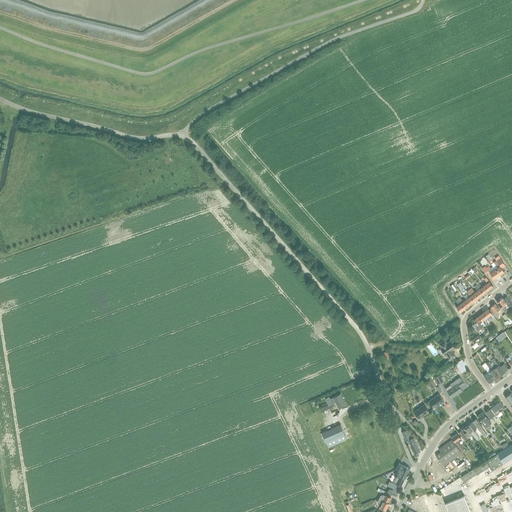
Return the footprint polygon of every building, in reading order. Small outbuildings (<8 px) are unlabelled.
[(493,266),(495,269),(499,275),(504,271),(502,267),(505,265),(504,263),(500,258),(498,259),(496,260),(494,262),(491,264),(493,266)] [(485,266),(483,268),(487,274),(490,272),(490,273),(494,278),(499,275),(495,269),(493,266),(491,268),(489,266),(486,268),(485,266)] [(486,277),(484,279),(486,282),(487,283),(484,285),(488,290),(493,286),(489,281),(488,280),(486,277)] [(452,290),(455,288),(452,283),(446,287),(450,293),(453,291),(452,290)] [(477,285),(474,286),(476,289),(477,291),(475,292),(479,297),(483,293),(480,289),(478,287),(477,285)] [(488,290),(484,285),(480,289),(483,293),(488,290)] [(471,287),(466,291),(467,291),(469,294),(470,296),(474,301),(479,297),(475,292),(474,291),(471,287)] [(467,291),(465,293),(468,297),(466,299),(469,304),(474,301),(470,296),(469,294),(467,291)] [(469,304),(466,299),(464,301),(462,299),(460,297),(458,298),(461,303),(465,308),(469,304)] [(461,303),(458,298),(456,300),(459,305),(456,307),(460,312),(465,308),(461,303)] [(502,298),(496,302),(504,312),(507,310),(503,305),(506,303),(502,298)] [(496,312),(500,309),(499,309),(495,303),(490,307),(495,313),(493,314),(496,317),(499,315),(496,312)] [(488,308),(483,312),(487,317),(492,314),(489,309),(488,308)] [(483,312),(478,316),(482,321),(485,319),(487,317),(483,312)] [(482,321),(478,316),(474,320),(476,323),(473,325),(478,331),(483,327),(480,323),(482,321)] [(503,332),(496,337),(499,341),(506,336),(503,332)] [(445,355),(447,354),(450,359),(455,355),(452,350),(455,348),(450,341),(447,343),(445,341),(444,341),(440,343),(440,344),(442,347),(441,348),(445,355)] [(493,369),(498,376),(504,372),(507,369),(503,364),(500,366),(493,357),(490,360),(495,367),(493,369)] [(488,366),(485,368),(488,372),(493,378),(494,378),(494,379),(498,376),(493,369),(488,362),(486,364),(488,366)] [(488,372),(484,375),(484,376),(489,383),(493,380),(493,378),(488,372)] [(439,384),(444,381),(441,375),(436,378),(439,384)] [(431,377),(427,379),(432,388),(436,385),(431,377)] [(447,388),(446,389),(452,398),(463,391),(460,388),(460,387),(465,384),(461,379),(460,377),(452,383),(451,384),(451,385),(447,388)] [(333,397),(330,399),(332,403),(335,402),(338,407),(346,404),(340,393),(333,397)] [(439,394),(429,401),(434,408),(441,403),(441,404),(445,402),(439,394)] [(496,414),(505,408),(500,401),(494,405),(493,404),(491,406),(491,407),(496,414)] [(424,404),(415,411),(420,419),(423,417),(423,416),(429,411),(424,404)] [(495,422),(494,420),(492,418),(491,418),(495,415),(490,408),(485,412),(493,423),(495,422)] [(484,413),(478,417),(483,424),(486,429),(488,428),(489,430),(491,428),(490,426),(489,425),(491,423),(487,418),(484,413)] [(487,435),(480,426),(481,425),(477,418),(472,421),(483,435),(484,437),(487,435)] [(469,429),(472,434),(477,440),(479,438),(473,430),(476,428),(472,422),(467,425),(469,429)] [(328,447),(346,439),(343,433),(344,433),(340,424),(322,433),(328,447)] [(469,429),(467,425),(464,428),(465,430),(463,431),(467,436),(467,437),(472,434),(469,429)] [(408,429),(402,432),(405,440),(407,439),(415,457),(416,458),(418,457),(417,456),(417,455),(419,455),(417,452),(420,450),(414,436),(412,437),(408,429)] [(457,433),(451,437),(455,442),(458,447),(462,451),(464,449),(461,445),(457,440),(461,438),(457,433)] [(444,466),(461,453),(452,439),(439,449),(440,451),(436,455),(444,466)] [(460,477),(440,490),(441,492),(456,483),(457,485),(461,482),(460,481),(462,480),(464,482),(489,466),(492,470),(503,463),(497,453),(460,477)] [(395,475),(397,476),(399,477),(400,476),(400,475),(400,476),(403,477),(405,478),(407,474),(410,469),(410,468),(407,467),(404,466),(404,465),(402,464),(399,463),(398,466),(396,469),(397,470),(396,473),(395,475)] [(388,483),(387,485),(389,486),(393,488),(395,489),(396,488),(398,485),(399,486),(401,486),(405,479),(403,478),(400,477),(399,478),(396,476),(395,477),(394,479),(393,482),(392,482),(389,480),(388,483)] [(388,503),(391,498),(386,495),(385,496),(384,495),(381,495),(378,501),(382,503),(380,507),(386,510),(389,503),(388,503)] [(471,511),(465,496),(446,504),(449,511),(471,511)]
